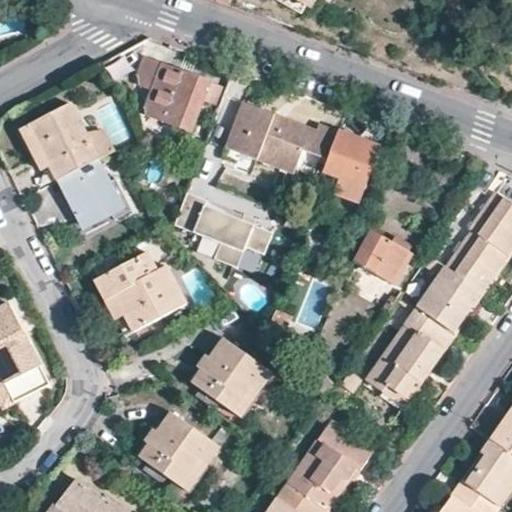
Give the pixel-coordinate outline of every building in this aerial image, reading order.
[(308,8),(312,0),(273,0),(273,1),(299,15),(304,6),(308,8)] [(125,57),(107,66),(114,79),(131,70),(125,57)] [(151,90),(142,114),(190,131),(202,99),(213,103),(220,83),(143,57),(136,77),(137,80),(137,82),(136,85),(151,90)] [(323,171),(338,133),(318,125),(315,131),(243,103),(241,102),(226,141),(256,153),(320,179),(323,171)] [(83,132),(70,105),(29,126),(50,167),(57,180),(58,180),(98,160),(83,132)] [(371,131),(352,125),(349,135),(367,142),(371,131)] [(50,167),(29,126),(21,130),(42,171),(50,167)] [(105,128),(83,132),(98,160),(116,151),(105,128)] [(339,131),(338,133),(323,171),(341,177),(334,194),(359,203),(381,147),(367,142),(349,135),(339,131)] [(256,153),(226,141),(224,148),(254,159),(256,153)] [(131,211),(114,179),(109,182),(98,160),(58,180),(57,180),(80,226),(108,211),(113,220),(131,211)] [(253,226),(255,219),(244,215),(241,221),(204,206),(206,201),(186,193),(173,226),(193,233),(195,228),(221,238),(213,259),(236,269),(244,248),(263,255),(271,233),(253,226)] [(473,232),(447,269),(485,295),(511,258),(508,256),(511,250),(511,203),(497,193),(470,231),(473,232)] [(375,230),(355,262),(391,283),(401,268),(404,271),(414,254),(375,230)] [(95,278),(106,299),(115,295),(125,314),(133,331),(185,304),(166,265),(157,270),(147,251),(95,278)] [(447,269),(428,257),(423,266),(441,278),(420,308),(456,332),(473,307),(475,309),(485,295),(447,269)] [(115,295),(106,299),(116,319),(125,314),(115,295)] [(0,306),(0,373),(15,403),(52,384),(9,302),(0,306)] [(277,307),(273,319),(286,325),(291,313),(277,307)] [(456,332),(420,308),(418,307),(366,380),(382,392),(389,383),(408,398),(456,332)] [(202,370),(193,383),(241,418),(272,372),(224,338),(211,357),(207,354),(197,367),(202,370)] [(316,365),(307,374),(323,390),(332,381),(316,365)] [(363,379),(351,370),(341,384),(353,393),(363,379)] [(0,373),(0,402),(3,409),(15,403),(0,373)] [(389,383),(382,392),(402,406),(408,398),(389,383)] [(511,411),(494,438),(511,451),(511,411)] [(149,444),(139,457),(188,492),(220,446),(172,412),(158,432),(153,429),(145,441),(149,444)] [(327,426),(278,493),(304,511),(331,511),(333,510),(328,507),(319,500),(349,458),(359,465),(363,468),(371,458),(327,426)] [(468,484),(500,507),(511,490),(511,451),(494,438),(490,442),(484,450),(490,454),(468,484)] [(463,480),(468,484),(490,454),(484,450),(463,480)] [(328,507),(359,465),(349,458),(319,500),(328,507)] [(104,498),(76,479),(49,511),(126,511),(107,500),(110,496),(106,494),(104,498)] [(496,511),(500,507),(468,484),(463,480),(439,511),(496,511)] [(304,511),(278,493),(263,511),(304,511)]
